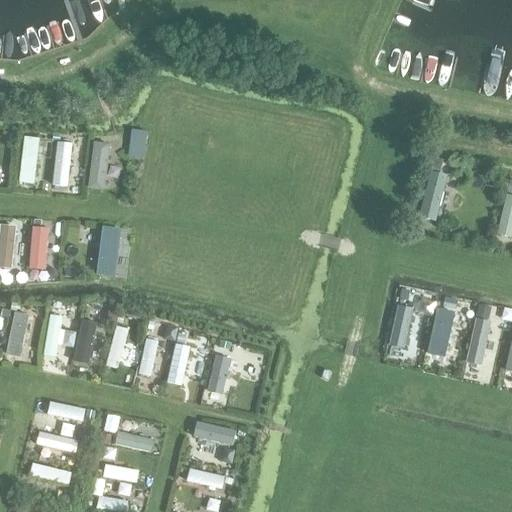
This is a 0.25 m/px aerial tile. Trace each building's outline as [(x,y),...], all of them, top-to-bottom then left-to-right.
[(146,131),(131,130),(128,156),(143,158),(146,131)] [(33,184),(39,137),(23,135),(17,182),(33,184)] [(67,185),(71,141),(56,140),(51,184),(67,185)] [(104,189),(109,143),(93,142),(88,187),(104,189)] [(435,220),(446,175),(431,171),(420,217),(435,220)] [(511,235),(511,233),(511,194),(503,193),(496,232),(511,235)] [(17,225),(0,223),(0,267),(12,269),(17,225)] [(48,227),(33,226),(29,267),(44,269),(48,227)] [(120,229),(102,227),(97,275),(114,277),(120,229)] [(511,307),(481,301),(478,315),(495,319),(494,319),(510,322),(511,311),(511,307)] [(412,308),(397,305),(388,343),(403,346),(412,308)] [(444,356),(454,311),(437,307),(427,352),(444,356)] [(29,314),(14,311),(6,352),(20,355),(29,314)] [(62,316),(49,313),(42,354),(55,356),(62,316)] [(480,364),(489,320),(475,317),(465,361),(480,364)] [(97,322),(81,319),(73,360),(89,363),(97,322)] [(154,330),(155,322),(148,321),(147,329),(154,330)] [(129,329),(116,325),(105,364),(118,368),(129,329)] [(174,341),(178,327),(166,325),(163,338),(174,341)] [(511,371),(511,331),(503,369),(511,371)] [(158,340),(147,337),(139,373),(150,376),(158,340)] [(220,340),(218,347),(228,350),(230,343),(220,340)] [(190,347),(175,343),(166,381),(181,385),(190,347)] [(231,357),(215,353),(206,390),(222,393),(231,357)] [(47,414),(82,422),(85,409),(50,401),(47,414)] [(95,411),(87,410),(85,420),(92,422),(95,411)] [(116,433),(120,417),(107,414),(103,430),(116,433)] [(235,431),(196,423),(193,437),(232,445),(235,431)] [(79,441),(40,431),(37,444),(76,453),(79,441)] [(152,438),(117,431),(114,445),(150,452),(152,438)] [(109,446),(112,435),(106,434),(103,444),(109,446)] [(69,484),(72,471),(32,462),(29,475),(69,484)] [(139,469),(105,465),(103,479),(137,484),(139,469)] [(224,476),(189,468),(186,481),(221,489),(224,476)] [(97,505),(125,511),(128,500),(100,493),(97,505)]
